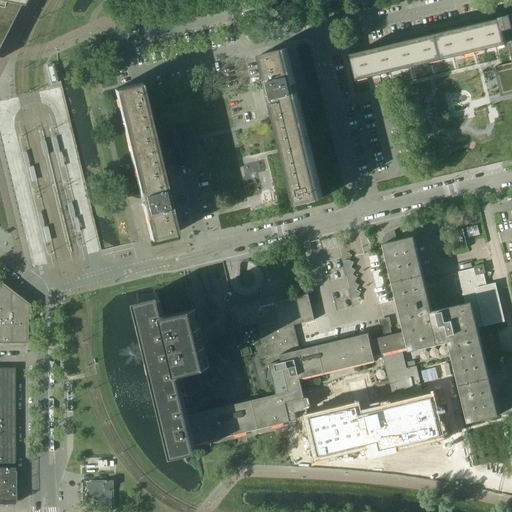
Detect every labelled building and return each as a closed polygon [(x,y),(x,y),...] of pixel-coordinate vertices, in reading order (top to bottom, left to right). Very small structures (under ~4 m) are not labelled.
[(0,0),(0,44),(21,4),(22,0),(0,0)] [(511,14),(499,17),(500,21),(490,24),(490,23),(488,23),(488,24),(469,29),(469,28),(467,28),(467,29),(448,34),(448,33),(447,33),(446,33),(446,34),(427,39),(426,38),(425,38),(425,39),(406,44),(405,43),(404,43),(404,44),(385,49),(384,48),(383,48),(383,49),(364,54),(363,53),(362,53),(362,56),(353,59),(352,54),(351,54),(357,80),(358,80),(358,78),(473,50),(504,43),(505,45),(506,44),(505,41),(506,41),(511,40),(511,39),(511,14)] [(511,63),(495,67),(497,73),(502,94),(511,91),(511,46),(511,40),(506,41),(511,63)] [(287,48),(260,55),(296,204),(323,198),(318,179),(301,109),(301,108),(298,93),(297,92),(295,93),(293,85),(295,84),(291,65),(287,48)] [(51,85),(58,83),(53,64),(46,66),(51,85)] [(177,233),(168,198),(141,83),(114,90),(119,108),(119,110),(127,144),(135,178),(139,195),(142,195),(144,203),(141,204),(146,222),(150,239),(177,233)] [(478,224),(466,227),(469,236),(480,233),(478,224)] [(458,251),(467,248),(463,229),(453,231),(458,251)] [(406,331),(410,347),(411,350),(409,350),(409,351),(419,349),(418,347),(438,342),(437,340),(449,337),(470,422),(468,422),(468,423),(499,415),(497,415),(476,327),(484,325),(484,326),(505,321),(504,321),(495,284),(495,283),(482,286),(479,275),(485,273),(483,264),(473,266),(474,268),(458,272),(466,303),(460,305),(460,306),(431,313),(412,237),(414,237),(414,236),(397,240),(395,232),(393,233),(390,234),(388,236),(386,237),(385,237),(383,240),(384,240),(383,241),(385,243),(385,244),(406,331)] [(361,294),(352,259),(343,261),(353,296),(361,294)] [(27,342),(27,319),(29,319),(30,319),(30,318),(30,306),(30,305),(29,305),(29,304),(29,303),(26,301),(0,281),(0,343),(27,343),(27,342)] [(187,409),(179,375),(209,367),(207,368),(202,348),(203,348),(198,329),(198,330),(193,310),(196,309),(195,309),(165,316),(160,297),(136,303),(162,415),(157,416),(164,443),(169,442),(173,458),(198,452),(196,444),(194,436),(189,415),(187,409)] [(295,358),(269,364),(277,394),(189,415),(194,436),(196,444),(209,440),(208,437),(232,431),(233,435),(247,432),(246,428),(270,422),(271,426),(294,420),(292,410),(307,407),(300,378),(295,358)] [(0,502),(14,503),(14,422),(14,368),(0,367),(0,502)] [(433,396),(372,410),(356,415),(354,406),(309,417),(319,456),(378,442),(380,450),(442,435),(433,396)] [(112,486),(112,482),(112,480),(90,480),(90,483),(91,487),(92,491),(95,495),(98,498),(102,501),(106,502),(110,502),(113,502),(112,486)]
